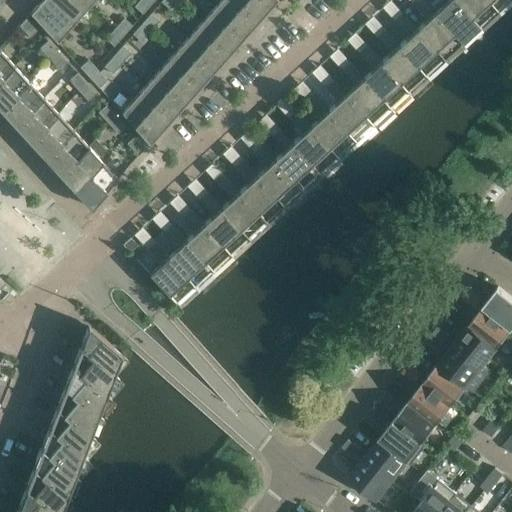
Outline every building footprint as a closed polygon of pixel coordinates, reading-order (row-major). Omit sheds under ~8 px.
[(75,22),(50,0),(41,0),(30,13),(57,42),(75,22)] [(89,6),(82,0),(50,0),(75,22),(89,6)] [(142,14),(152,3),(148,0),(139,0),(134,6),(142,14)] [(169,9),(177,0),(162,0),(161,2),(169,9)] [(260,13),(245,0),(220,0),(217,4),(246,29),(247,28),(249,30),(263,13),(261,12),(260,13)] [(274,0),(245,0),(260,13),(261,12),(263,13),(274,0)] [(461,42),(434,12),(435,11),(424,0),(418,0),(413,5),(426,19),(416,28),(415,29),(443,59),(461,42)] [(479,26),(455,0),(441,0),(444,3),(435,11),(434,12),(461,42),(479,26)] [(497,10),(487,0),(455,0),(479,26),(497,10)] [(507,0),(487,0),(497,10),(507,0)] [(246,29),(217,4),(203,20),(232,45),(233,44),(234,46),(249,30),(247,28),(246,29)] [(150,31),(159,20),(151,13),(142,23),(150,31)] [(443,59),(415,29),(416,28),(403,14),(395,21),(408,36),(399,44),(398,45),(425,75),(443,59)] [(38,30),(27,17),(19,26),(30,37),(38,30)] [(123,36),(132,25),(124,18),(115,28),(123,36)] [(232,45),(203,20),(189,36),(217,61),(218,60),(220,62),(234,46),(233,44),(232,45)] [(141,41),(150,31),(142,23),(132,34),(141,41)] [(114,46),(123,36),(115,28),(105,39),(114,46)] [(425,75),(398,45),(399,44),(386,30),(377,38),(390,52),(381,60),(380,61),(408,91),(425,75)] [(217,61),(189,36),(174,52),(203,78),(204,77),(206,78),(220,62),(218,60),(217,61)] [(57,51),(48,40),(40,48),(49,58),(57,51)] [(122,63),(131,53),(122,45),(113,56),(122,63)] [(408,91),(380,61),(381,60),(368,46),(360,54),(373,68),(363,77),(362,77),(390,108),(408,91)] [(0,81),(15,65),(0,49),(0,81)] [(66,61),(57,51),(49,58),(58,68),(66,61)] [(203,78),(174,52),(160,68),(189,94),(190,93),(192,94),(206,78),(204,77),(203,78)] [(112,74),(122,63),(113,56),(104,66),(112,74)] [(98,70),(95,67),(88,60),(80,67),(89,77),(98,70)] [(390,108),(362,77),(363,77),(350,62),(342,70),(355,84),(346,93),(345,94),(372,124),(390,108)] [(0,109),(2,112),(29,81),(15,65),(0,81),(0,109)] [(189,94),(160,68),(146,84),(175,110),(175,109),(177,111),(192,94),(190,93),(189,94)] [(107,80),(99,72),(98,70),(89,77),(99,88),(107,80)] [(86,83),(77,73),(69,80),(78,90),(86,83)] [(372,124),(345,94),(346,93),(333,79),(324,86),(337,100),(328,109),(327,110),(355,140),(372,124)] [(17,128),(44,97),(29,81),(2,112),(17,128)] [(96,93),(86,83),(78,90),(87,100),(96,93)] [(175,110),(146,84),(133,99),(164,126),(177,111),(175,109),(175,110)] [(355,140),(327,110),(328,109),(315,95),(307,102),(320,117),(310,125),(309,126),(337,156),(355,140)] [(32,144),(59,113),(44,97),(17,128),(32,144)] [(164,126),(133,99),(121,112),(149,143),(164,126)] [(115,115),(106,105),(98,112),(107,122),(115,115)] [(337,156),(309,126),(310,125),(297,111),(289,119),(302,133),(292,142),(291,143),(319,173),(337,156)] [(46,160),(73,129),(59,113),(32,144),(46,160)] [(125,125),(115,115),(107,122),(117,132),(125,125)] [(319,173),(291,143),(292,142),(279,128),(271,135),(284,149),(274,158),(273,159),(301,189),(319,173)] [(61,176),(88,145),(73,129),(46,160),(61,176)] [(145,147),(135,136),(127,143),(138,155),(145,147)] [(301,189),(273,159),(274,158),(261,144),(253,151),(266,166),(257,174),(256,175),(283,205),(301,189)] [(76,192),(103,161),(88,145),(61,176),(76,192)] [(283,205),(256,175),(257,174),(244,160),(235,168),(248,182),(239,190),(238,191),(266,221),(283,205)] [(91,209),(118,178),(103,161),(76,192),(91,209)] [(266,221),(238,191),(239,190),(226,176),(218,184),(231,198),(221,207),(220,207),(248,238),(266,221)] [(248,238),(220,207),(221,207),(208,192),(200,200),(213,214),(204,223),(203,224),(230,254),(248,238)] [(230,254),(203,224),(204,223),(191,209),(182,216),(195,230),(186,239),(185,240),(213,270),(230,254)] [(213,270),(185,240),(186,239),(173,225),(165,232),(178,247),(168,255),(167,256),(195,286),(213,270)] [(195,286),(167,256),(168,255),(155,241),(147,249),(160,263),(149,273),(176,303),(195,286)] [(511,296),(499,286),(498,287),(483,306),(511,328),(511,296)] [(468,301),(475,293),(468,288),(462,296),(468,301)] [(482,298),(475,293),(468,301),(475,306),(482,298)] [(511,329),(511,328),(483,306),(468,325),(497,348),(511,329)] [(121,353),(92,328),(88,324),(80,346),(81,347),(80,348),(83,350),(84,349),(113,375),(121,353)] [(482,367),(497,348),(468,325),(453,344),(482,367)] [(439,339),(445,331),(438,326),(432,334),(439,339)] [(451,336),(445,331),(439,339),(445,344),(451,336)] [(467,386),(482,367),(453,344),(438,363),(467,386)] [(113,375),(84,349),(83,350),(80,348),(81,347),(80,346),(72,366),(73,367),(73,368),(76,370),(105,395),(113,375)] [(415,369),(408,363),(402,372),(408,377),(415,369)] [(452,405),(467,386),(438,363),(423,382),(452,405)] [(105,395),(76,370),(73,368),(73,367),(72,366),(64,386),(65,387),(65,388),(68,391),(68,390),(97,415),(105,395)] [(422,374),(415,369),(408,377),(415,382),(422,374)] [(452,405),(423,382),(408,401),(437,424),(452,405)] [(97,415),(68,390),(68,391),(65,388),(65,387),(64,386),(56,406),(58,408),(57,408),(60,411),(61,410),(90,436),(97,415)] [(379,414),(385,406),(378,401),(372,409),(379,414)] [(437,424),(408,401),(393,419),(422,442),(423,442),(437,424)] [(90,436),(61,410),(60,411),(57,408),(58,408),(56,406),(48,427),(50,428),(49,429),(52,431),(53,431),(82,456),(90,436)] [(392,411),(385,406),(379,414),(385,420),(392,411)] [(422,442),(393,419),(378,438),(407,461),(407,462),(411,465),(427,445),(423,442),(422,442)] [(492,436),(499,427),(491,421),(484,430),(492,436)] [(82,456),(53,431),(52,431),(49,429),(50,428),(48,427),(41,447),(42,448),(41,449),(44,452),(45,451),(74,476),(82,456)] [(455,450),(462,441),(455,435),(453,436),(447,444),(455,450)] [(407,461),(378,438),(364,457),(393,480),(407,462),(407,461)] [(349,452),(355,444),(349,439),(342,447),(349,452)] [(362,449),(355,444),(349,452),(356,457),(362,449)] [(74,476),(45,451),(44,452),(41,449),(42,448),(41,447),(33,467),(34,468),(34,469),(37,472),(37,471),(66,496),(74,476)] [(377,500),(393,480),(364,457),(348,477),(377,500)] [(60,511),(66,496),(37,471),(37,472),(34,469),(34,468),(33,467),(25,487),(26,489),(29,492),(29,491),(53,511),(60,511)] [(503,474),(496,467),(488,477),(496,483),(503,474)] [(488,492),(496,483),(488,477),(481,486),(485,489),(488,492)] [(457,493),(456,492),(440,478),(412,511),(440,511),(451,499),(451,500),(457,493)] [(53,511),(29,491),(29,492),(26,489),(25,487),(17,508),(19,509),(18,510),(20,511),(21,511),(22,511),(53,511)] [(466,511),(451,500),(451,499),(440,511),(466,511)]
